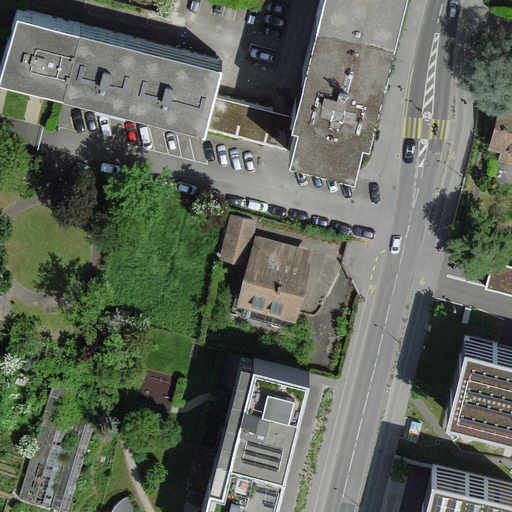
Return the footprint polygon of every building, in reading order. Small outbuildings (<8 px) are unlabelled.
[(320,0),(317,12),(396,31),(403,0),(320,0)] [(66,84),(81,23),(18,7),(11,31),(0,69),(0,73),(65,90),(66,84)] [(317,12),(292,112),(299,114),(291,147),(356,164),(364,130),(370,132),(396,31),(317,12)] [(130,100),(144,39),(81,23),(66,84),(130,100)] [(207,118),(213,91),(221,58),(158,42),(144,39),(130,100),(207,118)] [(274,107),(213,91),(207,118),(268,134),(274,107)] [(511,103),(502,101),(492,141),(504,145),(502,155),(511,157),(511,103)] [(292,112),(274,107),(268,134),(265,140),(291,147),(299,114),(292,112)] [(245,262),(255,220),(233,215),(223,256),(245,262)] [(291,250),(260,243),(247,296),(287,307),(292,308),(304,265),(288,261),(291,250)] [(165,263),(124,252),(110,305),(151,316),(165,263)] [(511,268),(491,264),(485,290),(511,296),(511,268)] [(283,323),(287,307),(247,296),(238,294),(233,310),(283,323)] [(204,511),(276,511),(312,370),(244,353),(204,511)] [(511,369),(466,357),(446,435),(511,451),(511,369)] [(106,390),(56,375),(50,395),(100,409),(106,390)] [(413,511),(511,511),(511,472),(429,452),(413,511)]
